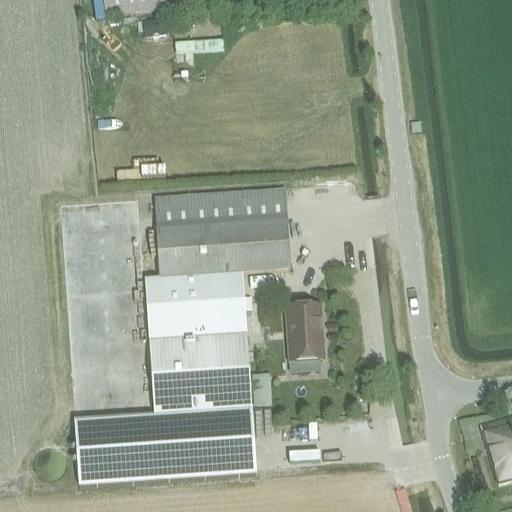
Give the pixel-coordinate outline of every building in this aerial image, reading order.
[(103,0),(106,20),(166,13),(163,0),(103,0)] [(53,174),(65,178),(71,162),(58,158),(53,174)] [(136,201),(58,206),(73,427),(75,427),(79,490),(159,485),(255,479),(242,277),(289,274),(284,194),(155,202),(161,283),(145,284),(146,292),(143,292),(142,292),(136,201)] [(320,310),(286,312),(290,366),(291,378),(320,376),(320,364),(323,364),(320,310)] [(271,349),(269,327),(253,328),(255,350),(271,349)] [(270,402),(269,378),(251,379),(253,403),(270,402)] [(511,420),(480,430),(497,489),(511,485),(511,420)]
